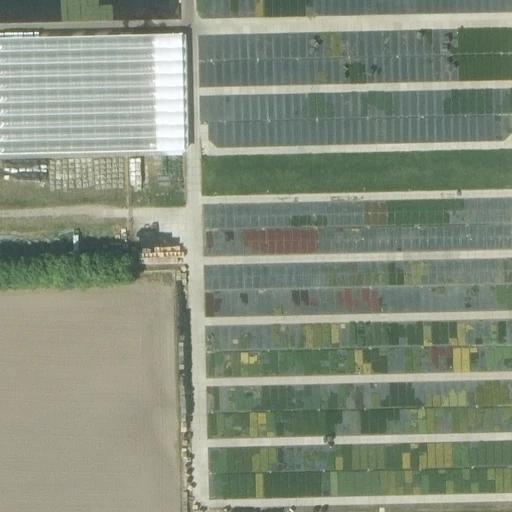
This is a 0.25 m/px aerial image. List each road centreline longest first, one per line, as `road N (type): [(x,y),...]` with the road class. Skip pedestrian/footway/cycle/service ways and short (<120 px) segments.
road 1 (track): [(188,0),(200,508),(511,500)]
road 2 (track): [(511,22),(0,33)]
